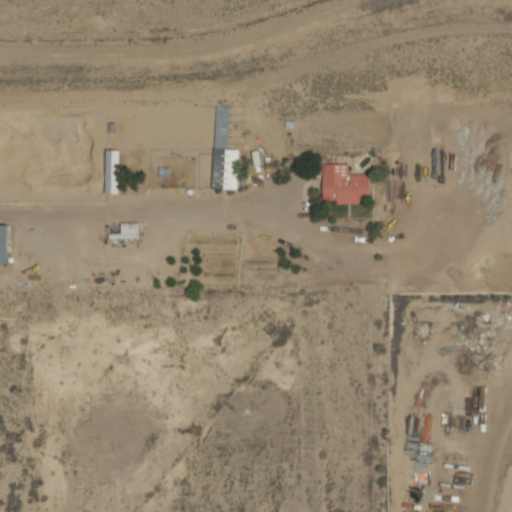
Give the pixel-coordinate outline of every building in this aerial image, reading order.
[(238,189),(239,149),(227,148),(227,137),(214,136),(213,188),(238,189)] [(120,150),(107,149),(106,193),(119,193),(120,150)] [(360,202),(360,195),(370,195),(370,173),(348,174),(348,163),(323,164),(323,202),(360,202)] [(139,237),(138,222),(121,223),(122,238),(139,237)] [(0,224),(0,263),(10,263),(9,224),(0,224)]
